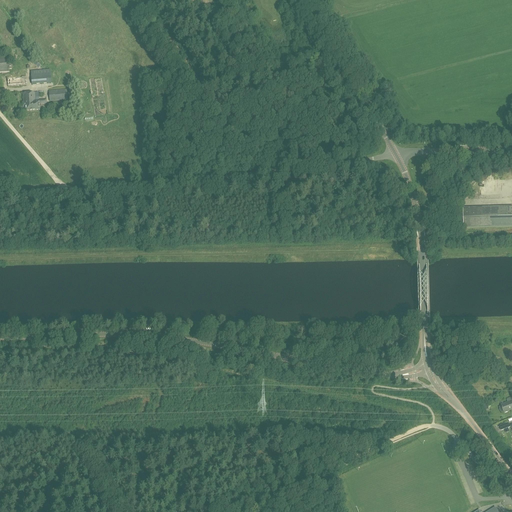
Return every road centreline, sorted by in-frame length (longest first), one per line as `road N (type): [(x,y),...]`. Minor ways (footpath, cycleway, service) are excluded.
road 1 (secondary): [(0,339),(161,336),(395,375)]
road 2 (unclassified): [(0,196),(302,170),(395,154)]
road 3 (track): [(240,511),(433,425)]
road 4 (secondary): [(424,333),(419,220),(395,154)]
road 5 (tertiary): [(395,154),(310,0)]
